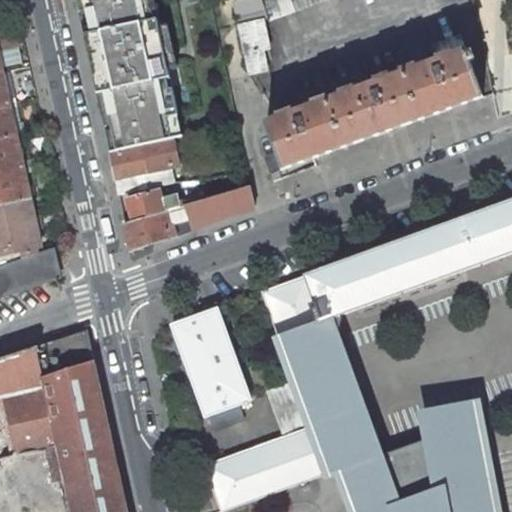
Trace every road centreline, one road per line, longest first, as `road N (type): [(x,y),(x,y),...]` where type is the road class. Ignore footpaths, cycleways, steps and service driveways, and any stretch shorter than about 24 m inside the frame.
road 1 (residential): [(103,297),(511,153)]
road 2 (residential): [(40,0),(103,297)]
road 3 (residential): [(103,297),(153,511)]
